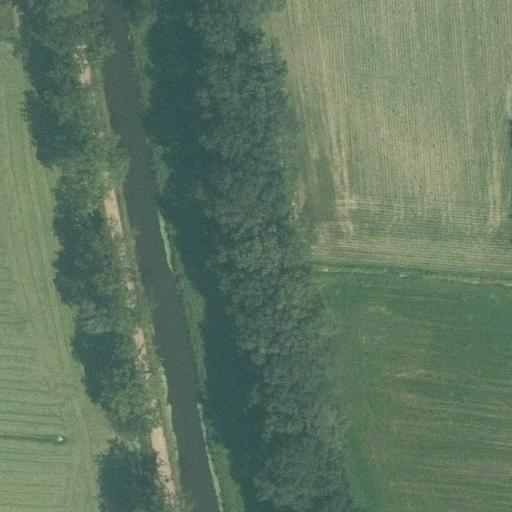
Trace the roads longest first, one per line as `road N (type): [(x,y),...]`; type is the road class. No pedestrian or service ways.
road 1 (track): [(172,511),(71,0)]
road 2 (track): [(250,0),(279,209),(339,464),(342,511)]
